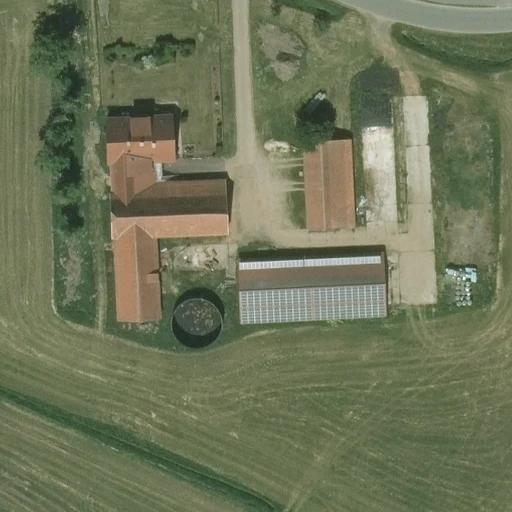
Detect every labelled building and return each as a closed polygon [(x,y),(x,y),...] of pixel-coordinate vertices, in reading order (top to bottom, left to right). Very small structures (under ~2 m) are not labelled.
[(344,27),(289,58),(314,103),(368,72),(344,27)] [(170,118),(106,121),(108,163),(112,163),(113,195),(155,193),(155,185),(154,161),(172,160),(170,118)] [(335,141),(304,142),(308,230),(339,229),(335,141)] [(113,195),(109,195),(111,238),(114,238),(118,321),(158,319),(154,236),(227,233),(224,182),(155,185),(155,193),(113,195)] [(382,254),(237,261),(240,323),(384,316),(382,254)] [(205,276),(205,274),(205,271),(203,269),(201,268),(198,267),(196,268),(194,269),(192,271),(192,274),(192,276),(194,279),(196,280),(199,280),(201,280),(203,278),(205,276)] [(220,276),(220,273),(220,271),(218,268),(216,267),(213,267),(211,267),(209,269),(207,271),(207,273),(207,276),(209,278),(211,279),(214,280),(216,279),(218,278),(220,276)] [(219,333),(221,323),(219,313),(213,305),(205,300),(195,298),(185,300),(177,306),(172,314),(170,324),(172,334),(178,342),(186,347),(196,349),(206,347),(214,341),(219,333)]
